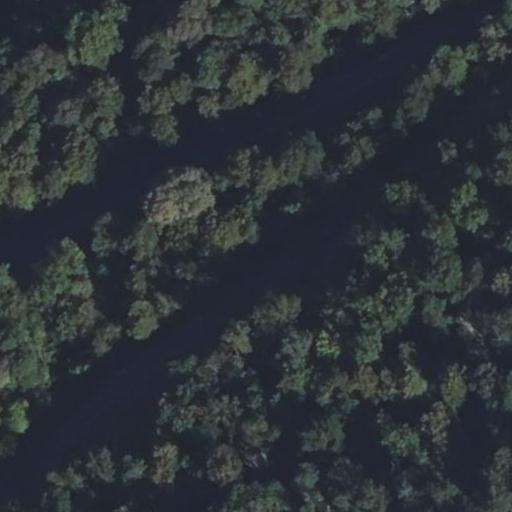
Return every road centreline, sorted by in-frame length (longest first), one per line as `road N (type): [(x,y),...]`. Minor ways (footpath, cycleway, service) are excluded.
road 1 (secondary): [(0,508),(155,368),(383,202),(511,89)]
road 2 (secondary): [(504,0),(300,117),(0,259)]
